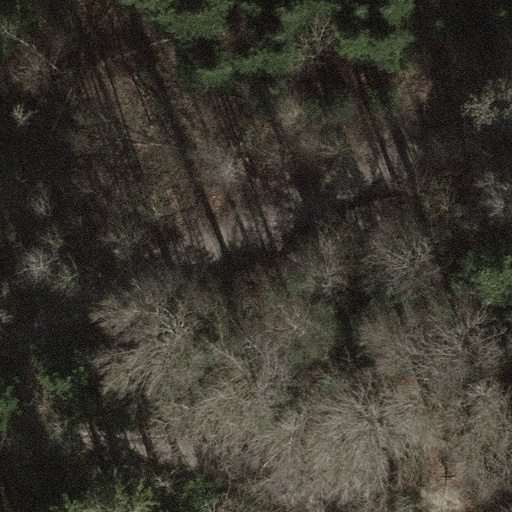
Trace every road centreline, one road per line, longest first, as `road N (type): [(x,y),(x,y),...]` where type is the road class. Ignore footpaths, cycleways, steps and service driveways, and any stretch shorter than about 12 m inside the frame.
road 1 (track): [(0,368),(269,218),(511,119)]
road 2 (track): [(340,511),(301,486),(175,443),(0,437)]
